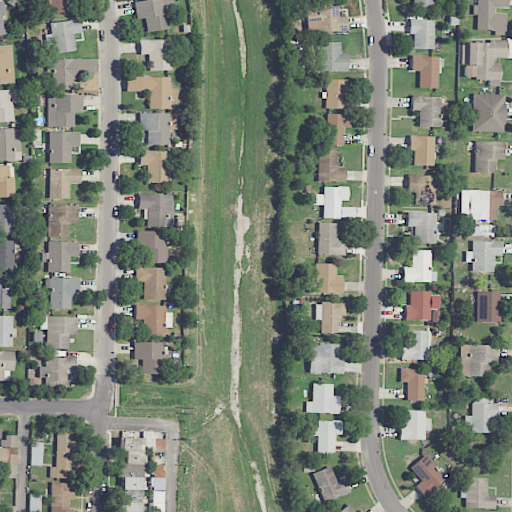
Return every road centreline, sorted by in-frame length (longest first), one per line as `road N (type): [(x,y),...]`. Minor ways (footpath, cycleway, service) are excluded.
road 1 (residential): [(373,0),(379,79),(370,415),(375,465),(398,511)]
road 2 (residential): [(107,0),(102,511)]
